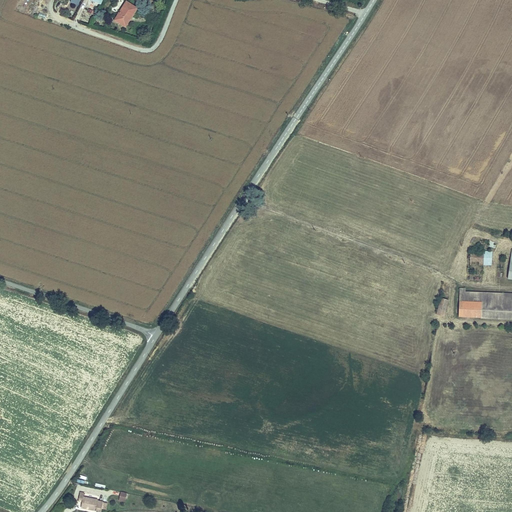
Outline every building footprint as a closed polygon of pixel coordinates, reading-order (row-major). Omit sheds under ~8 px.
[(130,15),(132,17),(137,9),(126,2),(115,20),(123,25),(130,15)] [(123,25),(125,27),(132,17),(130,15),(123,25)] [(483,265),(490,265),(491,252),(482,251),(482,254),(483,254),(483,265)] [(479,265),(483,265),(483,254),(482,254),(471,254),(470,261),(480,261),(479,265)] [(480,317),(511,318),(511,294),(503,294),(465,292),(459,292),(459,301),(481,302),(480,317)] [(437,314),(444,316),(448,300),(441,298),(437,314)] [(459,316),(480,317),(481,302),(459,301),(459,316)] [(107,503),(98,501),(98,500),(83,497),(84,493),(80,492),(79,499),(83,500),(82,502),(81,508),(101,511),(102,508),(106,509),(107,503)]
